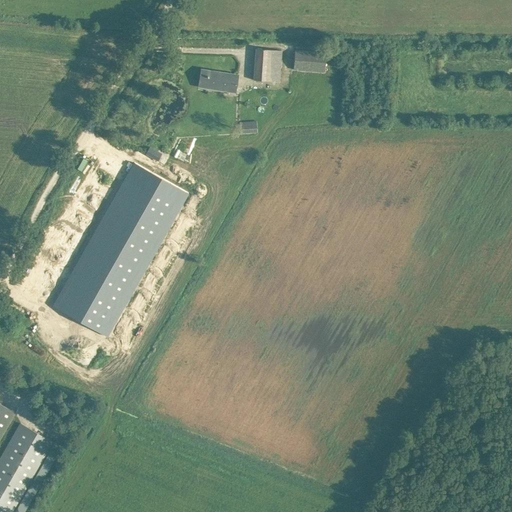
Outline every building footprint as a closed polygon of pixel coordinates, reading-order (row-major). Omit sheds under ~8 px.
[(254,80),(279,82),(281,50),(256,49),(254,80)] [(293,69),(325,72),(326,53),(295,50),(293,69)] [(201,69),(198,84),(214,87),(214,89),(235,93),(238,75),(201,69)] [(239,121),(240,132),(257,131),(256,119),(239,121)] [(145,153),(157,160),(161,153),(149,146),(145,153)] [(128,172),(119,167),(45,297),(98,327),(172,197),(181,202),(188,190),(135,160),(128,172)] [(0,511),(23,511),(62,447),(53,442),(21,423),(0,459),(0,438),(15,412),(0,403),(0,511)]
